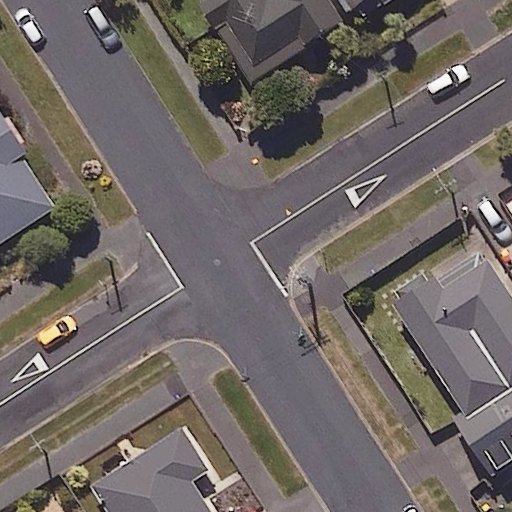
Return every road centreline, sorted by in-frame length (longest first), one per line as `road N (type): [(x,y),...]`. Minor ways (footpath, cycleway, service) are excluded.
road 1 (residential): [(511,76),(218,264)]
road 2 (residential): [(218,264),(49,0)]
road 3 (residential): [(375,511),(218,264)]
road 4 (residential): [(218,264),(0,404)]
